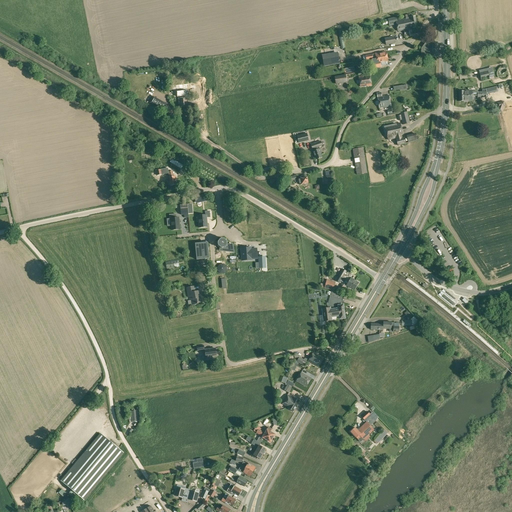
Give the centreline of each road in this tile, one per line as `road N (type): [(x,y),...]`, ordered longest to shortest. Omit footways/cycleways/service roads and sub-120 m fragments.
road 1 (unclassified): [(0,232),(232,188),(380,278)]
road 2 (track): [(218,187),(223,232),(210,233),(226,361),(334,346)]
road 3 (track): [(153,486),(118,428),(92,337),(17,228)]
road 4 (unclassified): [(261,178),(329,163),(348,119),(436,11)]
road 5 (primary): [(338,348),(248,511)]
road 6 (primary): [(255,511),(341,351)]
road 7 (primary): [(437,159),(445,0)]
